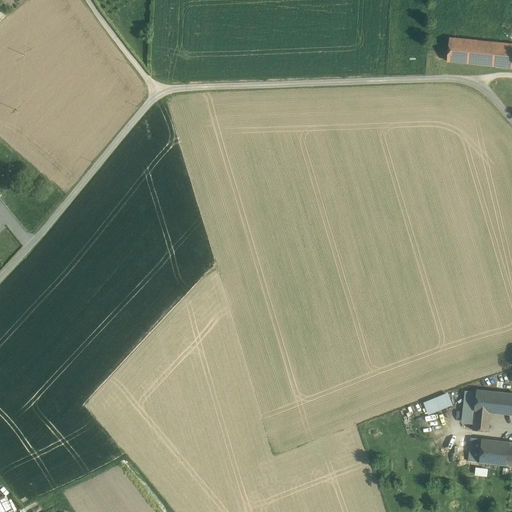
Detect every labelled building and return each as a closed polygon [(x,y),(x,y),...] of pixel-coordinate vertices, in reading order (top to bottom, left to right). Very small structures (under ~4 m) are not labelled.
[(476,41),(451,39),(449,63),(511,69),(511,44),(495,43),(476,41)] [(511,393),(477,389),(477,392),(473,424),(473,430),(488,432),(491,412),(511,414),(511,393)] [(477,392),(467,391),(463,423),(473,424),(477,392)] [(428,414),(453,404),(448,392),(424,402),(428,414)] [(508,442),(472,437),(469,461),(506,465),(508,442)]
